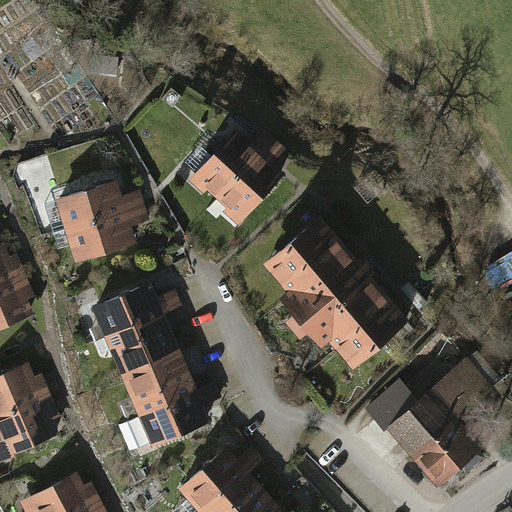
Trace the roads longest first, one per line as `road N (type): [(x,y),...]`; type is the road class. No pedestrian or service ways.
road 1 (residential): [(208,273),(268,404),(330,424),(420,511)]
road 2 (track): [(511,202),(451,121),(367,52),(321,0)]
